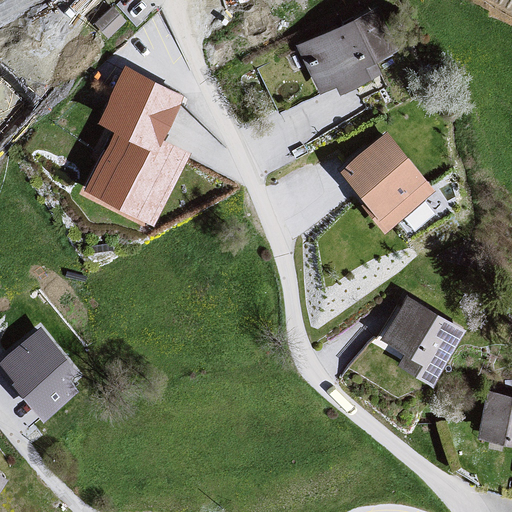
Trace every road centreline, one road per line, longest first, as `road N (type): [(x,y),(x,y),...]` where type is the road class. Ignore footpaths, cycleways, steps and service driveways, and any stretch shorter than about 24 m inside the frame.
road 1 (unknown): [(170,0),(280,244),(297,329),(317,374),(378,439),(469,511)]
road 2 (unknown): [(0,410),(87,511)]
